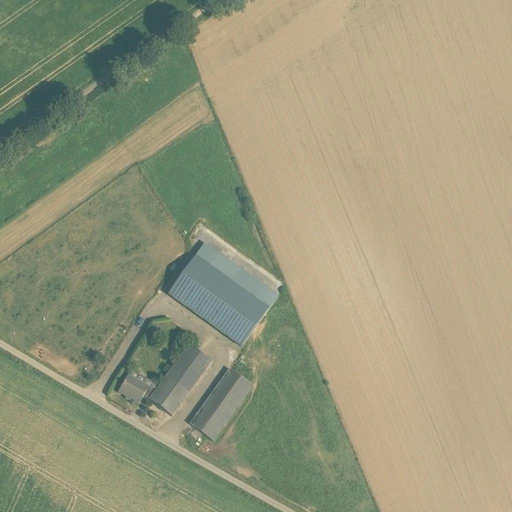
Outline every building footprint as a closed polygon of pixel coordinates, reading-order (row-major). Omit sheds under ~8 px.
[(269,309),(196,257),(168,295),(241,348),(269,309)] [(164,329),(154,325),(150,335),(161,339),(164,329)] [(212,363),(189,346),(149,401),(172,418),(212,363)] [(253,387),(230,370),(190,425),(213,442),(253,387)] [(148,389),(128,377),(119,393),(139,404),(148,389)]
